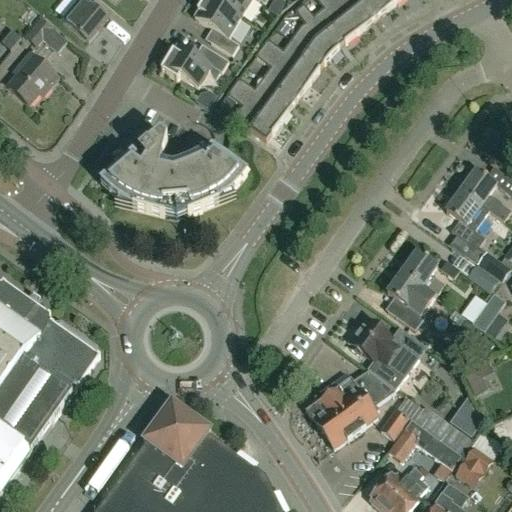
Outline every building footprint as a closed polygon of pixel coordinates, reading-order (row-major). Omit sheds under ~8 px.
[(206,0),(207,1),(242,22),(254,2),(265,8),(269,0),(206,0)] [(358,38),(326,0),(313,0),(324,13),(314,21),(339,52),(344,48),(345,49),(358,38)] [(326,0),(358,38),(376,23),(357,0),(326,0)] [(395,9),(388,0),(357,0),(376,23),(395,9)] [(388,0),(395,9),(405,0),(388,0)] [(242,22),(207,1),(197,15),(198,16),(195,22),(218,36),(211,47),(232,60),(239,49),(229,43),(242,22)] [(63,24),(89,46),(107,23),(91,9),(90,10),(81,3),(63,24)] [(339,52),(314,21),(304,9),(295,16),(305,28),(301,31),(291,45),(323,69),(324,69),(339,53),(339,52)] [(42,43),(58,57),(68,46),(40,23),(24,42),(35,52),(42,43)] [(284,39),(290,31),(282,25),(276,33),(284,39)] [(21,42),(12,35),(3,46),(11,54),(21,42)] [(323,69),(291,45),(283,55),(268,44),(261,52),(310,88),(320,75),(319,74),(323,69)] [(222,77),(229,66),(208,53),(201,63),(178,49),(174,55),(173,55),(161,74),(178,84),(180,80),(199,92),(207,79),(216,84),(220,76),(222,77)] [(310,88),(261,52),(255,61),(271,72),(263,83),(296,107),(310,88)] [(30,109),(39,98),(44,101),(60,82),(31,57),(18,72),(21,75),(9,90),(30,109)] [(296,107),(263,83),(255,94),(239,83),(233,91),(282,127),(296,107)] [(282,127),(233,91),(227,99),(242,111),(234,122),(266,146),(271,139),(272,140),(282,127)] [(247,179),(194,143),(192,146),(189,149),(185,152),(180,154),(175,155),(171,156),(165,155),(167,144),(161,140),(147,151),(138,142),(129,156),(133,160),(101,188),(111,198),(122,206),(120,210),(177,224),(231,203),(228,199),(239,190),(247,179)] [(476,175),(461,196),(488,216),(489,216),(503,227),(510,217),(501,209),(501,208),(493,202),(491,202),(488,200),(496,190),(476,175)] [(511,184),(508,182),(500,193),(511,202),(511,184)] [(488,216),(461,196),(445,217),(459,226),(451,237),(475,254),(483,243),(474,236),(488,216)] [(417,256),(401,277),(436,302),(445,290),(430,279),(437,271),(417,256)] [(477,269),(498,285),(501,287),(510,274),(486,257),(477,269)] [(460,275),(446,265),(440,273),(454,283),(460,275)] [(498,285),(477,269),(467,282),(489,298),(498,285)] [(436,302),(401,277),(386,298),(398,306),(389,318),(403,327),(414,336),(424,323),(422,321),(436,302)] [(0,503),(16,480),(17,481),(32,461),(31,460),(67,410),(69,411),(70,409),(69,407),(74,401),(72,401),(100,362),(98,360),(97,353),(61,327),(53,328),(51,327),(51,322),(48,319),(48,320),(6,290),(6,289),(3,288),(0,288),(0,503)] [(484,336),(505,306),(493,298),(472,328),(484,336)] [(385,370),(398,353),(389,347),(392,343),(367,325),(350,349),(353,351),(351,355),(358,360),(361,357),(374,367),(377,364),(385,370)] [(479,340),(472,349),(486,359),(493,350),(479,340)] [(483,387),(511,379),(505,359),(491,363),(494,373),(480,377),(483,387)] [(348,445),(365,432),(365,431),(377,422),(374,417),(378,414),(375,411),(395,396),(367,376),(351,387),(350,385),(337,394),(333,388),(314,401),(319,407),(306,416),(307,418),(333,454),(347,444),(348,445)] [(395,447),(421,413),(406,401),(379,436),(395,447)] [(421,413),(395,447),(387,457),(401,468),(416,448),(451,475),(470,451),(473,447),(425,411),(422,414),(421,413)] [(114,491),(98,511),(280,511),(265,480),(208,438),(210,435),(192,421),(189,425),(175,414),(164,416),(143,445),(145,447),(114,491)] [(461,414),(451,429),(472,444),(482,429),(461,414)] [(245,446),(240,454),(256,464),(261,457),(245,446)] [(470,451),(451,475),(452,475),(450,477),(475,496),(486,481),(481,477),(490,466),(470,451)] [(374,511),(414,511),(420,506),(417,503),(428,492),(419,484),(423,481),(414,473),(405,483),(400,478),(395,483),(392,480),(371,503),(372,505),(370,508),(374,511)] [(459,511),(467,501),(448,488),(433,509),(435,511),(434,511),(459,511)]
